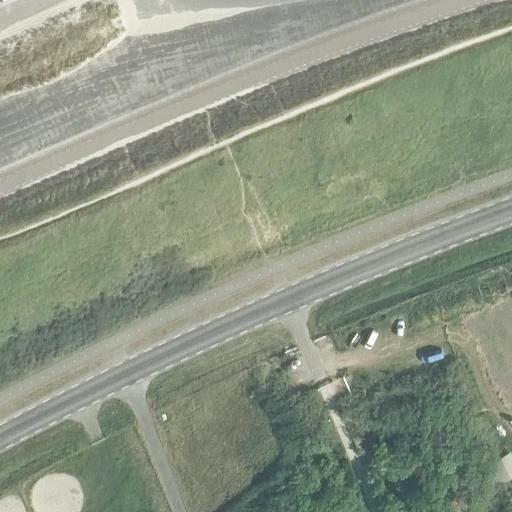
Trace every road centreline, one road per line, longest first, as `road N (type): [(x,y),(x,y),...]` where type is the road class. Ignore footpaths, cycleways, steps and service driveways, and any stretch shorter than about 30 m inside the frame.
road 1 (secondary): [(0,437),(165,353),(511,210)]
road 2 (unclassified): [(467,0),(278,68),(0,187)]
